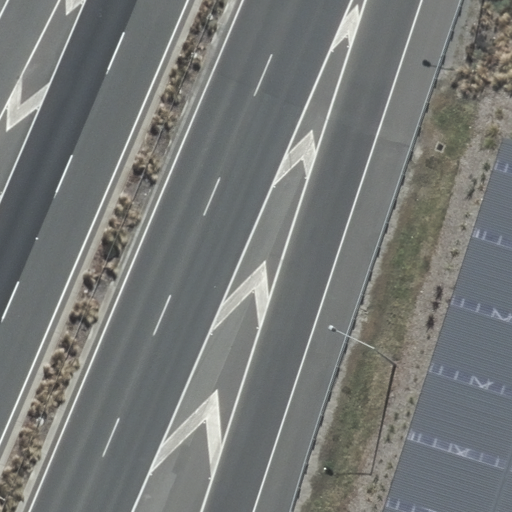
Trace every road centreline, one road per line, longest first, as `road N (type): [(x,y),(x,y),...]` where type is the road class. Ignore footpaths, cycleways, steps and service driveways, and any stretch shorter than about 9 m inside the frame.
road 1 (trunk): [(302,0),(85,511)]
road 2 (trunk): [(390,0),(225,511)]
road 3 (trunk): [(0,317),(131,0)]
